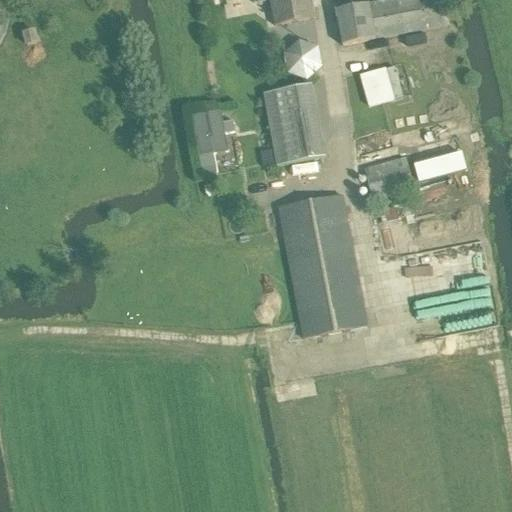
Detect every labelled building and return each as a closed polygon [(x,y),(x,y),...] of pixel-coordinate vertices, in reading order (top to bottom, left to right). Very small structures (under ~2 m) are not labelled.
[(276,28),(315,20),(311,0),(253,0),(254,5),(270,2),(276,28)] [(343,47),(450,27),(444,0),(399,0),(336,12),(343,47)] [(27,47),(37,45),(35,33),(25,36),(27,47)] [(300,46),(284,59),(289,79),(308,85),(323,70),(319,52),(300,46)] [(362,74),(370,106),(405,97),(397,65),(362,74)] [(276,168),(325,159),(312,87),(263,96),(276,168)] [(233,122),(224,124),(221,113),(192,118),(204,178),(218,175),(214,156),(228,153),(225,135),(235,133),(233,122)] [(420,183),(467,171),(463,156),(416,167),(420,183)] [(373,203),(415,191),(406,160),(365,172),(373,203)] [(305,341),(367,329),(342,197),(279,209),(305,341)]
